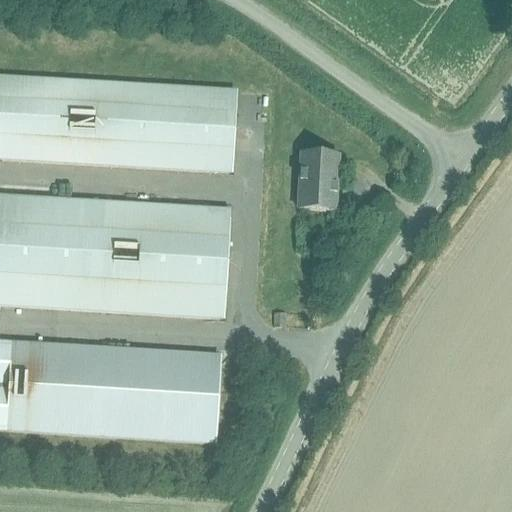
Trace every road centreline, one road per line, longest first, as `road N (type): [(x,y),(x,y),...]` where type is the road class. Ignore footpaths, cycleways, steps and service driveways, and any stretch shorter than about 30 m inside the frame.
road 1 (tertiary): [(259,511),(358,306),(459,166)]
road 2 (unclassified): [(459,166),(227,0)]
